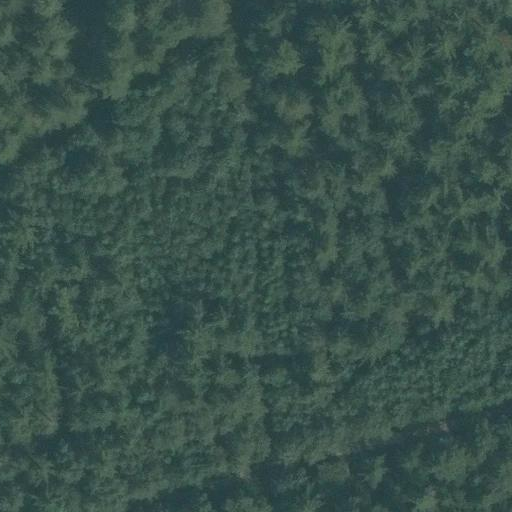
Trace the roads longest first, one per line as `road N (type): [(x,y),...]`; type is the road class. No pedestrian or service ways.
road 1 (unknown): [(273,466),(242,14)]
road 2 (track): [(98,511),(511,408)]
